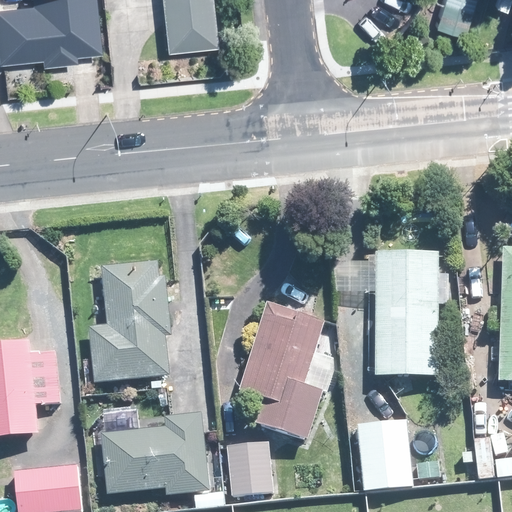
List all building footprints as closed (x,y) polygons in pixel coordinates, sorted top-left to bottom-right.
[(102,52),(98,12),(96,0),(33,0),(34,1),(34,4),(26,4),(0,6),(0,60),(0,63),(5,62),(43,59),(43,65),(50,64),(78,61),(77,54),(96,52),(102,52)] [(163,0),(166,23),(169,51),(218,46),(212,0),(163,0)] [(462,40),(475,0),(447,0),(437,31),(462,40)] [(511,250),(505,250),(501,383),(511,383),(511,250)] [(448,307),(450,307),(450,277),(441,277),(441,258),(441,255),(380,255),(380,378),(441,378),(441,372),(441,307),(448,307)] [(174,339),(170,303),(168,279),(162,280),(161,264),(104,269),(105,281),(109,323),(109,328),(99,330),(92,330),(97,385),(100,385),(155,380),(173,378),(169,339),(174,339)] [(297,314),(287,311),(270,306),(243,394),(268,402),(260,428),(265,428),(311,443),(325,394),(330,396),(336,374),(332,373),(336,362),(317,356),(327,323),(304,316),(297,314)] [(0,439),(41,436),(38,407),(62,405),(57,353),(32,356),(31,343),(0,346),(0,439)] [(170,498),(213,493),(209,455),(205,416),(167,420),(167,421),(168,429),(150,431),(143,432),(105,436),(105,439),(109,476),(111,496),(169,490),(170,498)] [(415,481),(412,458),(409,424),(404,424),(360,429),(367,494),(415,488),(415,481)] [(275,494),(271,446),(231,449),(236,498),(275,494)] [(449,462),(425,463),(425,484),(450,483),(449,462)] [(21,511),(84,511),(81,469),(18,474),(21,511)]
